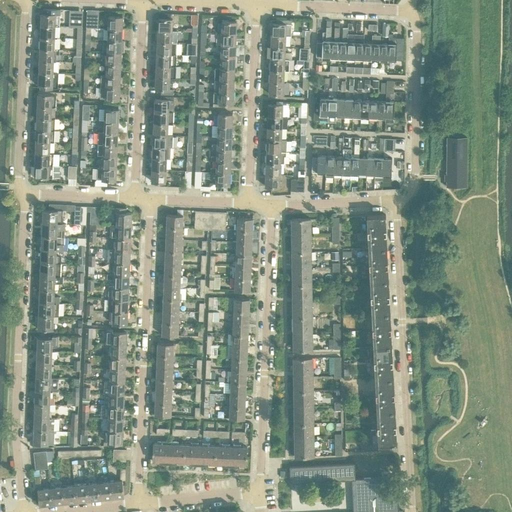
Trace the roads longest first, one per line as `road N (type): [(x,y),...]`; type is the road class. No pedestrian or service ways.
road 1 (residential): [(22,511),(15,431),(24,194)]
road 2 (residential): [(395,200),(411,511)]
road 3 (residential): [(150,199),(137,504)]
road 4 (residential): [(257,491),(270,205)]
road 5 (residential): [(247,203),(256,3)]
road 6 (residential): [(142,0),(134,198)]
road 7 (residential): [(411,11),(414,184),(395,200)]
road 8 (residential): [(24,194),(17,186),(24,0)]
road 9 (residential): [(280,5),(411,11)]
road 10 (residential): [(270,205),(395,200)]
road 11 (residential): [(137,504),(257,491)]
